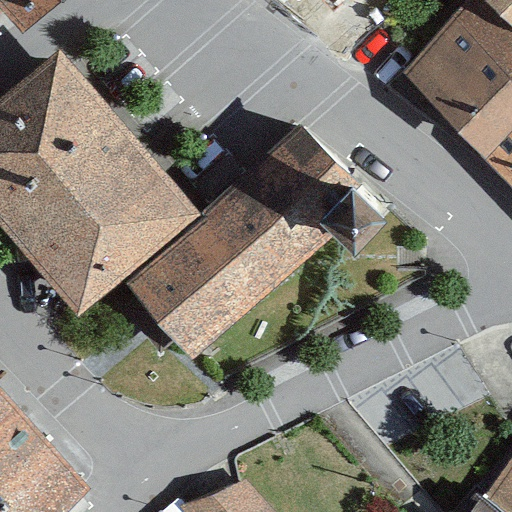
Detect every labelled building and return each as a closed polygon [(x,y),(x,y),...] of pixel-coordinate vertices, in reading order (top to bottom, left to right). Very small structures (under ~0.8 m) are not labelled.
[(30,0),(9,0),(19,10),(30,0)] [(472,0),(449,0),(385,80),(482,159),(511,122),(511,31),(505,26),(472,0)] [(511,0),(472,0),(505,26),(511,18),(511,0)] [(57,65),(0,113),(0,241),(68,321),(116,282),(187,217),(57,65)] [(187,217),(116,282),(183,355),(340,212),(355,228),(386,201),(303,111),(187,217)] [(511,122),(482,159),(511,186),(511,122)] [(0,511),(49,511),(73,491),(0,412),(0,511)] [(511,511),(511,464),(485,503),(497,511),(511,511)] [(264,511),(244,488),(170,507),(174,511),(264,511)] [(471,494),(456,511),(497,511),(485,503),(471,494)]
